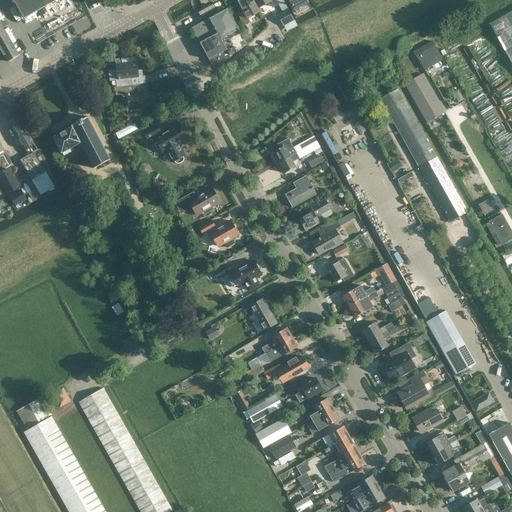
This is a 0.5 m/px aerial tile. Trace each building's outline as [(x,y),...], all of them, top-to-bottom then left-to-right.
[(12,0),(23,19),(57,0),(12,0)] [(258,8),(253,0),(238,0),(236,1),(242,12),(237,15),(244,26),(250,23),(248,18),(260,11),(258,8)] [(253,0),(258,8),(270,1),(273,7),(278,5),(282,11),(277,15),(284,26),(294,20),(282,0),(278,0),(277,1),(276,0),(253,0)] [(308,3),(306,0),(291,0),(297,9),(308,3)] [(247,45),(227,8),(191,28),(196,36),(194,38),(197,43),(200,43),(214,69),(247,45)] [(511,10),(489,24),(511,65),(511,10)] [(0,48),(7,62),(19,55),(3,28),(7,25),(5,21),(1,24),(0,22),(0,48)] [(246,29),(242,32),(246,40),(250,38),(246,29)] [(424,71),(442,60),(432,42),(414,53),(424,71)] [(115,60),(115,64),(116,70),(108,70),(109,81),(115,81),(116,87),(114,87),(148,84),(148,83),(146,84),(145,76),(143,76),(142,70),(138,70),(136,61),(134,61),(133,57),(115,60)] [(426,123),(445,112),(423,74),(404,84),(415,103),(412,104),(417,111),(419,110),(426,123)] [(149,91),(148,84),(114,87),(115,96),(121,95),(123,105),(128,104),(129,110),(130,110),(130,114),(145,112),(145,108),(155,107),(153,91),(149,91)] [(449,222),(467,211),(397,89),(380,99),(449,222)] [(20,160),(41,195),(53,187),(34,153),(37,151),(17,116),(8,121),(28,155),(20,160)] [(80,143),(85,152),(80,155),(86,167),(91,164),(93,169),(110,159),(87,117),(80,121),(71,126),(71,127),(80,143)] [(121,136),(138,128),(136,123),(118,131),(121,136)] [(179,164),(183,162),(184,160),(184,158),(183,156),(185,155),(179,145),(185,141),(176,126),(162,134),(157,125),(144,133),(148,140),(154,136),(157,142),(156,143),(155,144),(155,146),(157,149),(158,150),(159,150),(161,149),(163,153),(167,151),(172,162),(174,161),(175,163),(177,164),(179,164)] [(52,137),(61,154),(62,153),(64,156),(74,150),(72,147),(80,143),(71,127),(52,137)] [(272,152),(278,163),(317,142),(314,136),(292,147),(293,148),(287,151),(284,145),(272,152)] [(317,142),(278,163),(284,174),(296,167),(294,162),(299,159),(314,151),(316,155),(322,151),(317,142)] [(0,164),(2,168),(14,162),(10,155),(0,160),(0,164)] [(326,163),(321,166),(324,171),(329,168),(326,163)] [(79,166),(64,173),(70,184),(84,176),(79,166)] [(9,168),(0,172),(0,179),(8,194),(20,187),(9,168)] [(292,208),(316,195),(306,176),(293,183),(296,188),(285,195),(292,208)] [(220,202),(212,188),(194,198),(193,196),(194,195),(191,189),(173,200),(179,211),(190,205),(197,215),(204,211),(204,212),(211,208),(211,207),(220,202)] [(14,206),(26,200),(21,191),(9,197),(14,206)] [(329,197),(310,207),(312,212),(299,220),(305,230),(319,222),(317,217),(331,209),(328,204),(332,202),(329,197)] [(485,213),(495,208),(489,198),(480,203),(485,213)] [(511,231),(502,214),(489,222),(507,252),(502,256),(507,266),(511,262),(511,231)] [(343,218),(338,220),(341,226),(346,224),(343,218)] [(337,220),(317,231),(320,237),(312,242),(319,255),(331,248),(332,250),(343,242),(339,235),(344,232),(337,220)] [(239,235),(231,221),(216,229),(214,227),(215,227),(212,221),(199,228),(203,234),(210,230),(211,232),(210,233),(214,239),(213,240),(213,242),(214,244),(216,245),(217,245),(218,247),(224,243),(225,244),(231,240),(231,239),(239,235)] [(336,258),(349,251),(345,244),(333,252),(336,258)] [(335,282),(342,278),(344,281),(354,275),(344,258),(327,268),(335,282)] [(261,275),(259,271),(260,270),(260,268),(259,267),(258,265),(257,264),(256,265),(253,261),(230,274),(231,276),(228,278),(229,282),(230,285),(234,287),(237,286),(238,288),(245,284),(249,291),(259,285),(255,278),(261,275)] [(393,282),(395,280),(386,264),(379,268),(385,278),(383,279),(387,285),(393,282)] [(214,272),(218,278),(231,271),(227,265),(214,272)] [(382,288),(385,293),(392,304),(402,298),(401,297),(404,295),(401,291),(399,292),(393,282),(387,285),(382,288)] [(373,287),(365,292),(361,286),(343,296),(349,306),(375,292),(373,287)] [(355,316),(355,317),(373,307),(369,300),(377,296),(375,292),(349,306),(352,311),(350,312),(353,317),(355,316)] [(405,304),(402,298),(392,304),(391,304),(388,306),(392,312),(405,304)] [(263,330),(276,323),(262,299),(249,307),(254,315),(248,318),(257,334),(263,331),(263,330)] [(117,316),(124,311),(118,303),(111,307),(117,316)] [(446,311),(426,322),(456,374),(475,364),(446,311)] [(414,317),(409,319),(414,328),(419,325),(414,317)] [(381,334),(379,330),(374,322),(362,330),(368,342),(381,334)] [(391,322),(384,326),(387,331),(394,327),(391,322)] [(131,334),(137,330),(135,326),(128,330),(131,334)] [(397,332),(394,327),(387,331),(390,336),(397,332)] [(212,328),(205,331),(210,340),(217,336),(212,328)] [(265,353),(292,337),(286,328),(271,336),(273,341),(261,348),(265,353)] [(128,354),(144,346),(137,333),(121,341),(128,354)] [(381,334),(368,342),(375,354),(388,346),(381,334)] [(422,335),(416,338),(420,345),(426,342),(422,335)] [(292,337),(265,353),(268,359),(280,351),(282,356),(297,347),(292,337)] [(415,368),(415,367),(410,359),(415,356),(408,343),(391,353),(393,358),(393,360),(383,366),(382,365),(385,370),(384,372),(386,376),(388,376),(391,381),(391,380),(399,376),(401,376),(404,375),(404,373),(414,367),(415,368)] [(295,376),(309,368),(303,356),(289,364),(286,360),(264,373),(268,379),(282,371),(288,380),(295,376)] [(227,357),(216,363),(222,373),(232,367),(227,357)] [(440,360),(433,364),(437,370),(444,366),(440,360)] [(260,365),(246,372),(250,379),(264,371),(260,365)] [(429,382),(423,371),(409,380),(412,384),(397,393),(406,409),(430,396),(424,385),(429,382)] [(322,380),(326,391),(339,386),(335,375),(322,380)] [(300,402),(322,389),(315,378),(301,386),(301,387),(296,390),(298,395),(296,396),(300,402)] [(451,389),(448,385),(435,393),(437,397),(451,389)] [(59,408),(70,401),(63,388),(52,394),(59,408)] [(140,511),(169,511),(172,510),(103,388),(78,402),(140,511)] [(489,409),(499,403),(495,397),(492,398),(489,392),(470,402),(476,412),(487,406),(489,409)] [(238,398),(244,409),(250,406),(243,395),(238,398)] [(105,511),(51,416),(48,418),(48,417),(52,415),(41,396),(16,411),(26,429),(44,419),(45,420),(24,432),(69,511),(105,511)] [(327,398),(312,406),(316,412),(310,416),(312,421),(333,408),(327,398)] [(247,411),(253,422),(273,411),(267,400),(247,411)] [(292,405),(283,411),(285,416),(298,409),(297,407),(292,405)] [(452,411),(457,421),(467,415),(462,406),(452,411)] [(339,419),(333,408),(312,421),(307,424),(313,434),(339,419)] [(432,412),(430,408),(411,418),(420,434),(430,429),(432,431),(445,424),(437,409),(432,412)] [(460,426),(470,420),(467,415),(457,421),(460,426)] [(256,435),(263,448),(290,434),(282,420),(256,435)] [(258,422),(251,427),(256,433),(262,428),(258,422)] [(511,427),(509,422),(488,434),(511,476),(511,427)] [(322,437),(328,447),(349,435),(343,426),(322,437)] [(431,454),(457,441),(453,434),(446,438),(447,440),(441,443),(437,436),(425,443),(431,454)] [(336,449),(338,453),(354,445),(349,435),(328,447),(324,449),(327,454),(336,449)] [(269,447),(275,459),(296,447),(290,436),(269,447)] [(483,436),(478,439),(481,444),(486,441),(483,436)] [(450,459),(447,453),(459,445),(457,441),(431,454),(438,466),(450,459)] [(491,458),(483,443),(453,460),(456,465),(442,473),(453,491),(469,482),(464,473),(491,458)] [(354,445),(338,453),(341,458),(338,460),(337,459),(324,467),(328,473),(360,454),(354,445)] [(282,466),(296,458),(292,452),(278,459),(282,466)] [(365,464),(360,454),(328,473),(334,483),(365,464)] [(306,472),(311,470),(305,460),(295,466),(301,475),(306,472)] [(306,472),(301,475),(297,478),(302,487),(311,481),(306,472)] [(511,486),(505,474),(498,477),(507,493),(511,490),(511,486)] [(356,500),(378,487),(371,476),(358,484),(362,491),(357,494),(354,489),(347,494),(352,503),(356,500)] [(497,477),(482,486),(486,494),(502,485),(497,477)] [(320,478),(315,480),(319,487),(324,485),(320,478)] [(384,498),(378,487),(356,500),(359,504),(366,500),(369,507),(384,498)] [(333,501),(342,496),(339,491),(330,496),(333,501)] [(461,507),(464,511),(473,511),(489,503),(489,502),(486,504),(481,495),(461,507)] [(308,496),(294,505),(298,511),(313,504),(308,496)] [(473,511),(511,511),(511,504),(498,511),(494,511),(489,503),(473,511)]
